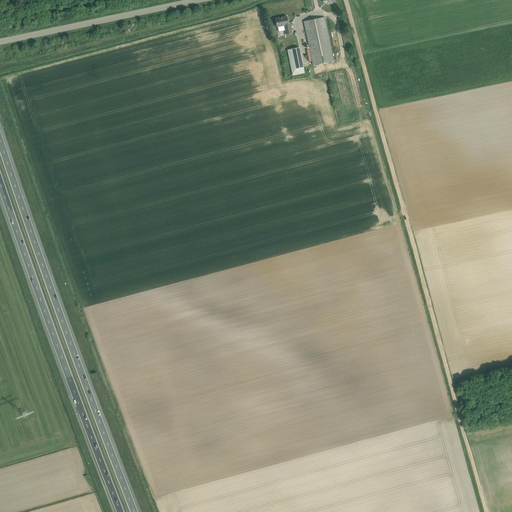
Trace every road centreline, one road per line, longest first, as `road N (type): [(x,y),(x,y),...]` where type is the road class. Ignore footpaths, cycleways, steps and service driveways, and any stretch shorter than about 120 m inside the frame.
road 1 (track): [(485,511),(345,0)]
road 2 (motorway): [(136,511),(0,138)]
road 3 (motorway): [(0,181),(121,511)]
road 4 (unclassified): [(0,41),(199,0)]
